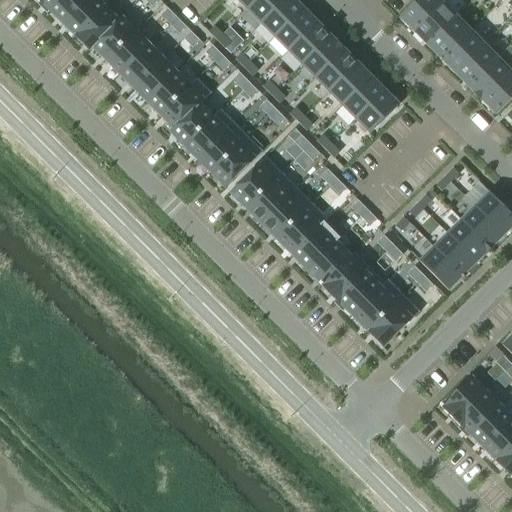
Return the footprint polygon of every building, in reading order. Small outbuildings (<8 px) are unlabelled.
[(37,0),(40,3),(38,5),(47,13),(49,11),(48,10),(58,0),(37,0)] [(58,0),(48,10),(49,11),(62,24),(85,0),(58,0)] [(98,0),(85,0),(62,24),(75,37),(106,7),(98,0)] [(236,0),(247,11),(258,0),(236,0)] [(258,0),(247,11),(261,24),(285,0),(258,0)] [(295,0),(285,0),(261,24),(274,38),(304,9),(295,0)] [(439,0),(418,0),(400,18),(414,33),(443,4),(439,0)] [(443,4),(414,33),(428,46),(457,17),(443,4)] [(106,7),(75,37),(90,52),(93,48),(92,48),(119,21),(106,7)] [(168,9),(161,16),(170,25),(177,18),(168,9)] [(304,9),(274,38),(288,52),(317,22),(316,22),(304,9)] [(119,21),(92,48),(93,48),(106,61),(136,31),(122,17),(119,21)] [(457,17),(428,46),(440,59),(439,60),(440,61),(470,31),(457,17)] [(177,18),(170,25),(179,35),(186,28),(177,18)] [(317,22),(288,52),(301,65),(331,36),(317,22)] [(215,26),(209,32),(217,41),(223,35),(215,26)] [(136,31),(106,61),(120,75),(150,45),(136,31)] [(470,31),(440,61),(441,62),(442,61),(455,74),(484,44),(471,32),(470,31)] [(191,32),(184,39),(193,48),(200,41),(191,32)] [(223,35),(217,41),(226,49),(231,43),(223,35)] [(331,36),(301,65),(315,79),(344,50),(331,36)] [(484,44),(455,74),(468,87),(498,58),(484,44)] [(150,45),(120,75),(133,89),(163,59),(150,45)] [(212,46),(205,53),(215,62),(222,55),(212,46)] [(344,50),(315,79),(328,92),(358,63),(344,50)] [(242,54),(236,59),(244,68),(250,62),(242,54)] [(222,55),(215,62),(224,72),(231,65),(222,55)] [(498,58),(468,87),(482,101),(511,72),(498,58)] [(163,59),(133,89),(147,102),(177,72),(163,59)] [(250,62),(244,68),(253,76),(258,71),(250,62)] [(358,63),(328,92),(342,106),(371,77),(358,63)] [(177,72),(147,102),(160,116),(190,86),(190,85),(177,72)] [(511,72),(482,101),(496,115),(511,99),(511,72)] [(239,73),(232,80),(242,90),(249,83),(239,73)] [(371,77),(342,106),(355,120),(385,91),(371,77)] [(190,86),(160,116),(173,129),(174,130),(201,103),(201,104),(212,94),(197,79),(190,85),(190,86)] [(269,81),(263,87),(271,95),(277,89),(269,81)] [(249,83),(242,90),(251,99),(258,92),(249,83)] [(277,89),(271,95),(280,104),(285,98),(277,89)] [(385,91),(355,120),(370,134),(399,105),(385,91)] [(266,101),(259,108),(269,117),(276,110),(266,101)] [(173,129),(170,133),(184,147),(214,117),(214,116),(201,104),(201,103),(174,130),(173,129)] [(296,108),(290,114),(298,122),(304,117),(296,108)] [(214,117),(184,147),(197,161),(235,124),(220,110),(214,116),(214,117)] [(276,110),(269,117),(278,126),(285,120),(276,110)] [(304,117),(298,122),(307,131),(312,125),(304,117)] [(235,124),(197,161),(211,174),(248,137),(235,124)] [(301,135),(294,142),(303,152),(310,145),(301,135)] [(323,135),(317,141),(325,150),(331,144),(323,135)] [(248,137),(211,174),(225,189),(262,152),(248,137)] [(331,144),(325,150),(334,158),(339,152),(331,144)] [(310,145),(303,152),(313,161),(320,154),(310,145)] [(266,157),(230,193),(246,209),(282,173),(266,157)] [(453,168),(445,177),(450,183),(459,174),(453,168)] [(327,170),(320,176),(329,186),(336,179),(327,170)] [(282,173),(246,209),(261,225),(297,189),(282,173)] [(445,177),(436,185),(442,191),(450,183),(445,177)] [(336,179),(329,186),(339,195),(346,188),(336,179)] [(297,189),(261,225),(276,240),(312,204),(297,189)] [(511,216),(489,193),(475,207),(504,236),(511,228),(511,216)] [(426,195),(417,204),(423,210),(432,201),(426,195)] [(358,201),(351,208),(360,217),(367,210),(358,201)] [(312,204),(276,240),(291,255),(324,223),(325,224),(328,220),(312,204)] [(417,204),(409,212),(415,218),(423,210),(417,204)] [(475,207),(461,220),(490,250),(504,236),(475,207)] [(367,210),(360,217),(369,227),(376,220),(367,210)] [(404,217),(395,226),(401,232),(409,223),(404,217)] [(461,220),(447,234),(476,263),(490,250),(461,220)] [(324,223),(291,255),(306,271),(336,241),(337,242),(340,239),(325,224),(324,223)] [(447,234),(434,247),(464,278),(464,277),(463,276),(476,263),(447,234)] [(384,236),(377,243),(386,252),(393,245),(384,236)] [(336,241),(306,271),(320,285),(321,287),(351,257),(351,256),(337,242),(336,241)] [(393,245),(386,252),(395,262),(402,255),(393,245)] [(434,247),(419,262),(448,291),(462,278),(463,279),(464,278),(434,247)] [(351,257),(321,287),(336,301),(336,302),(370,269),(354,253),(351,256),(351,257)] [(414,267),(407,274),(416,283),(423,276),(414,267)] [(336,301),(334,303),(342,311),(345,309),(352,317),(385,284),(384,283),(370,269),(336,302),(336,301)] [(423,276),(416,283),(426,292),(433,286),(423,276)] [(385,284),(352,317),(367,332),(404,296),(388,280),(384,283),(385,284)] [(404,296),(367,332),(383,348),(420,312),(404,296)] [(511,335),(502,345),(511,355),(511,335)] [(502,356),(495,363),(505,372),(511,365),(502,356)] [(442,404),(440,406),(455,421),(486,391),(471,377),(443,405),(442,404)] [(486,391),(455,421),(461,428),(459,429),(467,438),(470,435),(469,435),(499,404),(486,391)] [(511,417),(499,404),(469,435),(470,435),(482,448),(511,418),(511,417)] [(511,418),(482,448),(496,462),(511,445),(511,418)] [(511,445),(496,462),(510,476),(511,474),(511,445)]
